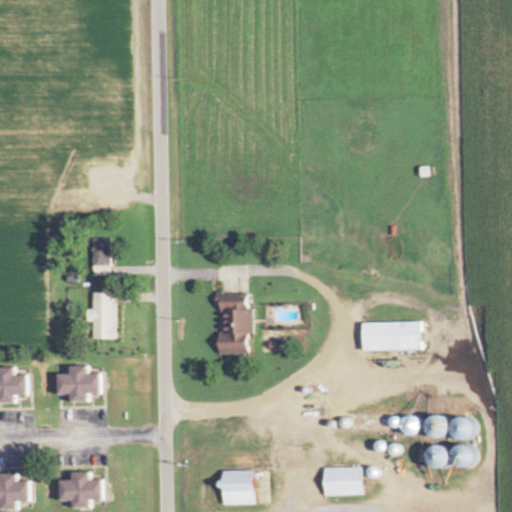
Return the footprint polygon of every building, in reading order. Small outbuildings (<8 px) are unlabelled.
[(93,266),(110,266),(111,239),(94,239),(93,266)] [(116,340),(117,303),(113,303),(113,293),(94,292),(93,339),(116,340)] [(254,310),(220,309),(220,354),(248,354),(249,334),(254,334),(254,310)] [(361,323),(361,351),(421,350),(420,322),(361,323)] [(98,374),(87,374),(87,366),(69,367),(69,374),(57,375),(57,394),(70,394),(70,402),(87,402),(87,394),(99,394),(98,374)] [(29,375),(14,376),(14,368),(0,368),(0,403),(14,403),(13,395),(30,395),(29,375)] [(362,468),(323,469),(324,496),(362,495),(362,468)] [(254,471),(220,471),(221,505),(255,505),(254,471)] [(59,481),(60,501),(72,501),(72,508),(89,508),(88,500),(105,500),(104,481),(89,481),(89,473),(70,474),(71,481),(59,481)] [(31,501),(31,482),(16,482),(16,474),(0,474),(0,509),(16,509),(16,501),(31,501)]
